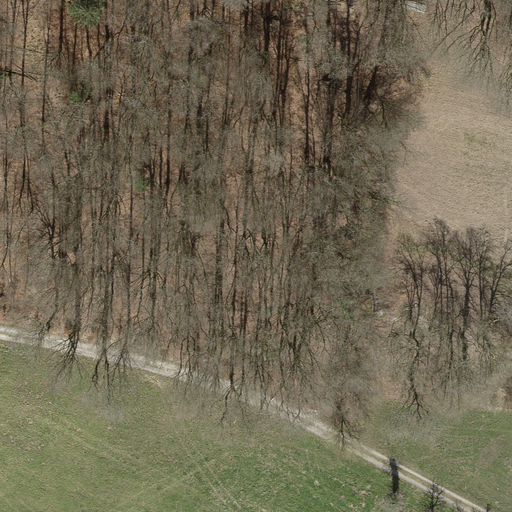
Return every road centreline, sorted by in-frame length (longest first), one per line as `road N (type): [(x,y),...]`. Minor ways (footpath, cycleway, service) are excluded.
road 1 (track): [(477,511),(285,410),(177,369),(0,333)]
road 2 (track): [(394,212),(511,276)]
